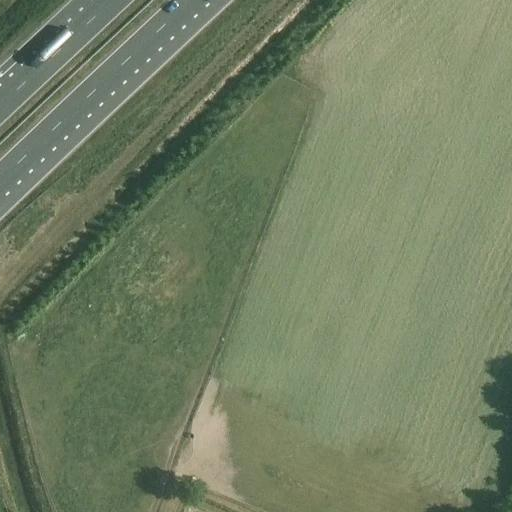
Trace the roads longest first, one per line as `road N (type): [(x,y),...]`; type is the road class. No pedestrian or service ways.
road 1 (trunk): [(0,184),(197,0)]
road 2 (trunk): [(115,0),(0,108)]
